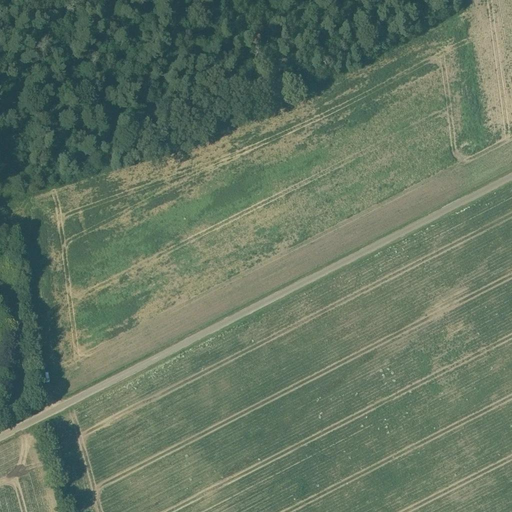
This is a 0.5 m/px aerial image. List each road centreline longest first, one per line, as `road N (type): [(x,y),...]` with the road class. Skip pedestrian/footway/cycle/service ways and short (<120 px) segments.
road 1 (unclassified): [(511,172),(0,434)]
road 2 (track): [(0,209),(29,245),(49,409)]
